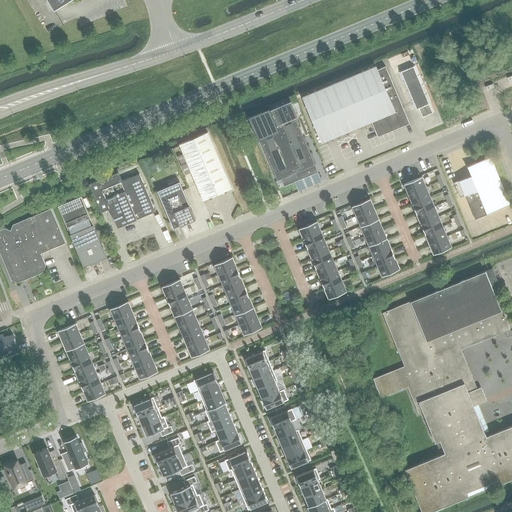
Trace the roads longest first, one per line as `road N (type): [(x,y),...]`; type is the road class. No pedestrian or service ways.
road 1 (residential): [(62,421),(35,315),(499,120)]
road 2 (residential): [(282,511),(217,353),(105,402)]
road 3 (tertiary): [(177,49),(0,108)]
road 4 (tertiary): [(303,0),(177,49)]
